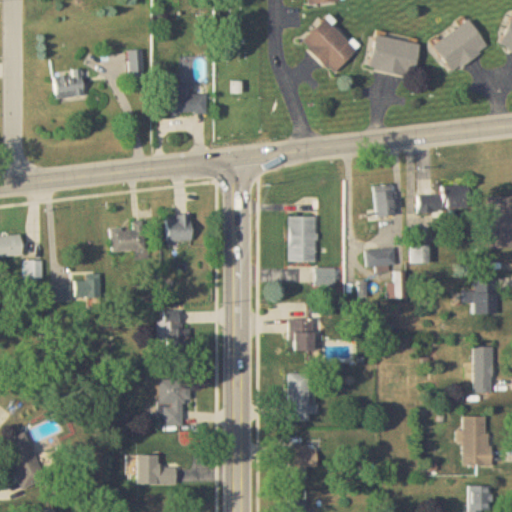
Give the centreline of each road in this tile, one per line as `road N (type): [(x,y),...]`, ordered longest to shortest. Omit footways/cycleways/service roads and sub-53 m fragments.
road 1 (tertiary): [(237,158),(237,511)]
road 2 (tertiary): [(511,125),(237,158)]
road 3 (tertiary): [(0,183),(237,158)]
road 4 (residential): [(15,182),(11,0)]
road 5 (residential): [(306,150),(275,53),(276,0)]
